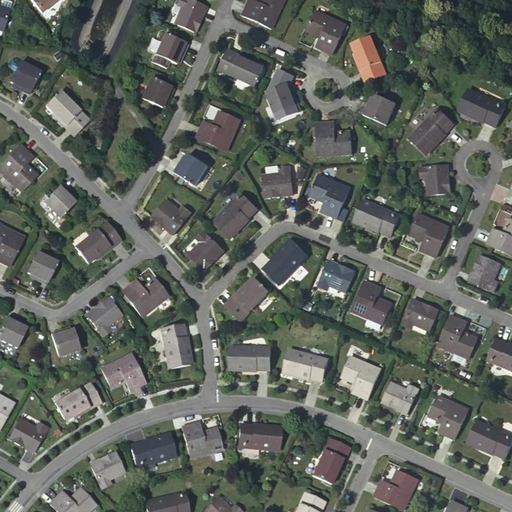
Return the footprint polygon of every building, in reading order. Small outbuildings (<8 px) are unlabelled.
[(26,0),(37,12),(51,0),(26,0)] [(177,6),(169,22),(193,32),(200,16),(198,15),(202,6),(188,0),(173,0),(172,4),(177,6)] [(241,16),(271,30),(284,0),(259,0),(258,4),(249,0),(241,16)] [(0,28),(4,29),(9,8),(2,7),(3,5),(0,4),(0,28)] [(332,55),(346,25),(316,11),(307,30),(313,33),(312,35),(321,39),(316,48),(332,55)] [(181,51),(184,52),(187,45),(164,35),(155,55),(175,64),(176,61),(181,51)] [(354,54),(366,83),(386,75),(370,38),(351,46),(354,54)] [(228,53),(256,66),(257,64),(229,51),(228,53)] [(256,66),(228,53),(219,72),(256,89),(265,70),(256,66)] [(364,84),(366,83),(354,54),(352,55),(364,84)] [(23,89),(22,92),(29,95),(40,73),(20,63),(10,83),(13,84),(23,89)] [(167,95),(170,96),(173,89),(150,78),(141,99),(161,108),(163,105),(167,95)] [(292,94),(294,93),(292,86),(268,93),(274,114),(296,108),(295,104),(292,94)] [(450,108),(487,126),(496,107),(459,89),(450,108)] [(45,109),(75,138),(90,123),(60,94),(45,109)] [(374,112),(372,110),(368,117),(387,131),(401,113),(383,100),(381,103),(374,112)] [(372,110),(374,112),(381,103),(379,101),(372,110)] [(196,139),(226,153),(239,123),(220,114),(218,120),(216,119),(212,127),(203,123),(196,139)] [(419,160),(447,131),(432,117),(404,145),(419,160)] [(316,121),(318,153),(351,152),(350,130),(343,131),(343,129),(334,130),(334,120),(316,121)] [(287,139),(283,145),(290,149),(294,143),(287,139)] [(17,148),(0,163),(0,178),(15,195),(31,180),(26,175),(27,174),(21,168),(29,161),(17,148)] [(180,167),(178,166),(174,173),(196,184),(207,165),(187,154),(185,157),(180,167)] [(286,171),(269,172),(271,198),(289,196),(288,194),(298,193),(296,165),(286,165),(286,171)] [(417,176),(417,192),(441,191),(440,175),(438,175),(437,166),(411,167),(412,176),(417,176)] [(329,223),(342,192),(312,179),(304,199),(310,201),(309,203),(317,206),(313,216),(329,223)] [(59,196),(61,195),(56,189),(37,205),(51,222),(68,208),(67,205),(59,196)] [(61,195),(59,196),(67,205),(68,204),(61,195)] [(228,239),(258,210),(243,195),(213,224),(228,239)] [(184,210),(170,199),(154,219),(168,230),(169,228),(177,235),(195,212),(187,206),(184,210)] [(356,222),(394,238),(402,219),(364,203),(356,222)] [(437,258),(450,228),(420,215),(411,234),(418,237),(417,238),(425,242),(421,251),(437,258)] [(486,246),(511,257),(511,221),(510,220),(507,227),(505,226),(502,234),(493,230),(486,246)] [(95,257),(120,238),(107,221),(74,247),(87,263),(95,257)] [(0,261),(11,267),(26,237),(0,224),(0,249),(0,250),(0,261)] [(177,235),(169,228),(168,230),(175,236),(177,235)] [(198,241),(186,254),(204,272),(217,259),(215,257),(222,250),(201,230),(194,237),(198,241)] [(120,238),(95,257),(97,259),(121,240),(120,238)] [(291,241),(263,271),(278,286),(307,256),(291,241)] [(222,250),(215,257),(217,259),(224,252),(222,250)] [(42,278),(40,281),(47,284),(58,262),(38,252),(28,272),(32,273),(42,278)] [(496,283),(503,267),(479,257),(472,273),(474,274),(470,283),(497,294),(501,285),(496,283)] [(327,289),(343,296),(353,272),(336,265),(335,267),(326,263),(315,290),(324,294),(327,289)] [(248,286),(226,309),(241,323),(270,294),(254,279),(248,286)] [(122,293),(142,318),(169,298),(156,281),(150,286),(149,284),(142,290),(136,282),(122,293)] [(363,282),(350,312),(381,325),(389,306),(383,303),(383,302),(375,298),(379,289),(363,282)] [(226,309),(248,286),(246,284),(224,307),(226,309)] [(109,330),(123,319),(107,299),(93,310),(95,312),(87,318),(105,340),(113,334),(109,330)] [(413,328),(429,335),(439,311),(422,304),(421,306),(412,302),(401,329),(410,333),(413,328)] [(14,323),(15,321),(8,317),(0,334),(0,340),(17,349),(27,329),(24,328),(14,323)] [(451,317),(438,347),(468,359),(476,340),(470,338),(470,336),(463,333),(466,324),(451,317)] [(162,328),(169,369),(190,365),(182,325),(162,328)] [(59,331),(58,329),(51,331),(58,354),(79,348),(73,327),(59,331)] [(511,346),(495,340),(487,359),(511,370),(511,346)] [(271,351),(230,350),(229,370),(270,372),(271,351)] [(146,383),(135,352),(103,363),(111,383),(117,381),(118,382),(126,379),(129,389),(146,383)] [(322,383),(328,363),(288,353),(283,373),(322,383)] [(340,379),(355,385),(352,394),(368,400),(380,370),(348,358),(340,379)] [(75,417),(102,401),(92,383),(56,403),(66,422),(75,417)] [(381,404),(398,412),(398,410),(408,414),(419,390),(409,386),(407,391),(391,384),(381,404)] [(0,427),(13,403),(0,396),(0,427)] [(454,440),(468,410),(438,396),(429,415),(435,418),(435,420),(443,424),(439,433),(454,440)] [(102,401),(75,417),(76,419),(103,404),(102,401)] [(38,426),(22,417),(10,440),(26,449),(27,446),(35,451),(49,426),(40,421),(38,426)] [(194,423),(177,428),(187,461),(219,452),(212,430),(206,433),(205,431),(197,433),(194,423)] [(468,442),(505,459),(511,443),(511,438),(477,423),(468,442)] [(274,450),(276,429),(236,425),(234,446),(274,450)] [(126,447),(131,467),(171,456),(165,436),(126,447)] [(331,476),(344,448),(325,439),(308,476),(327,485),(331,476)] [(344,448),(331,476),(334,477),(347,449),(344,448)] [(120,473),(110,453),(91,462),(93,464),(86,467),(97,490),(106,486),(104,481),(120,473)] [(374,497),(404,508),(416,477),(397,469),(394,476),(392,475),(389,484),(380,480),(374,497)] [(44,504),(52,511),(79,511),(90,500),(74,486),(70,492),(68,490),(63,497),(55,491),(44,504)] [(139,511),(182,511),(176,492),(137,504),(139,511)] [(315,511),(319,503),(300,495),(292,511),(315,511)] [(226,509),(215,496),(197,511),(236,511),(231,505),(226,509)] [(449,500),(443,511),(462,511),(464,507),(449,500)]
